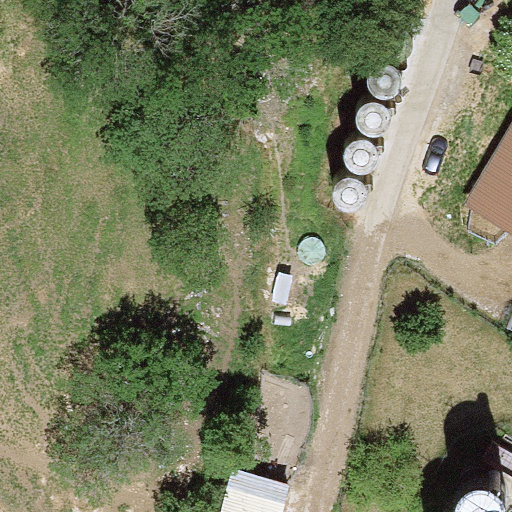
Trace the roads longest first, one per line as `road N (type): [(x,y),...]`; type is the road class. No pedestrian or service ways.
road 1 (track): [(383,227),(311,511)]
road 2 (residential): [(440,0),(383,227)]
